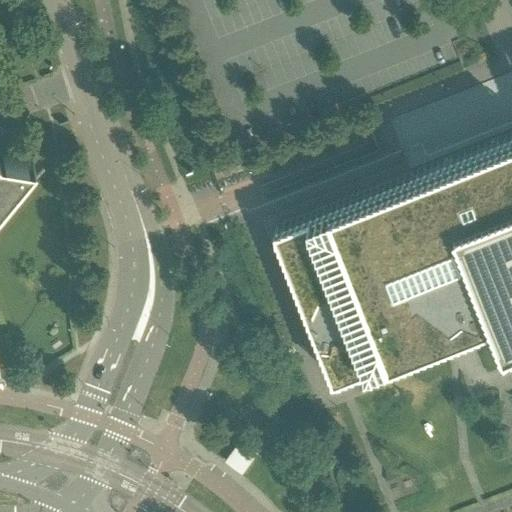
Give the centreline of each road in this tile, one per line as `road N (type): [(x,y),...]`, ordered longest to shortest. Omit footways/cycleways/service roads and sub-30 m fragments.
road 1 (unclassified): [(148,259),(55,0)]
road 2 (unclassified): [(148,259),(86,418),(61,454),(9,485)]
road 3 (unclassified): [(66,506),(102,468),(149,348),(148,259)]
